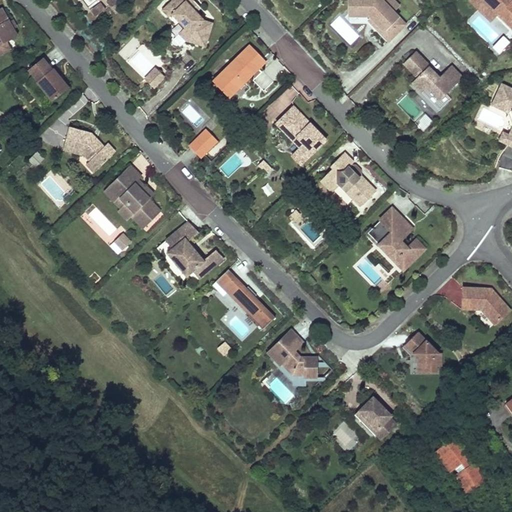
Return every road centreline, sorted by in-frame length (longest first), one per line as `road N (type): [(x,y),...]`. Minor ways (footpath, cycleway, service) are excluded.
road 1 (residential): [(472,238),(383,331),(371,340),(344,339),(170,173),(26,0)]
road 2 (residential): [(478,209),(395,175),(249,0)]
